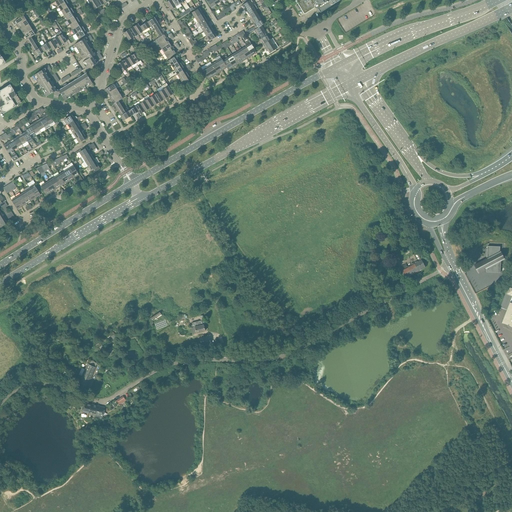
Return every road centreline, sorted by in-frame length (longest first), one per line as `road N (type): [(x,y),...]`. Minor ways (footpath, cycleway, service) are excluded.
road 1 (unclassified): [(28,385),(101,401),(184,361),(280,356),(448,266)]
road 2 (secondary): [(141,200),(347,86)]
road 3 (secondary): [(335,66),(131,183)]
road 4 (secondary): [(0,283),(141,200)]
road 5 (secondary): [(497,0),(346,60)]
road 6 (secondary): [(131,183),(0,265)]
road 7 (secondary): [(382,67),(511,7)]
road 8 (residential): [(89,113),(122,18),(147,2)]
road 9 (residential): [(192,55),(242,26),(234,14),(217,24),(201,0)]
